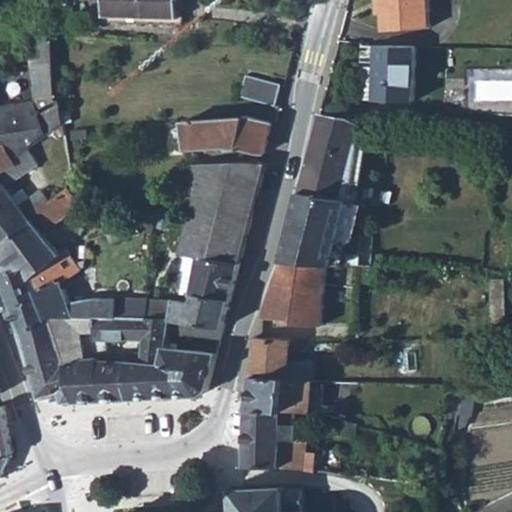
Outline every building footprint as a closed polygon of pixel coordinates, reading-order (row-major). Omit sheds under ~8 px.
[(119,16),(119,22),(178,24),(179,18),(179,0),(104,0),(104,16),(119,16)] [(380,0),(383,31),(431,27),(429,0),(380,0)] [(32,36),(33,64),(55,62),(54,36),(52,36),(32,36)] [(362,98),(377,98),(378,45),(363,44),(362,98)] [(377,100),(415,101),(416,46),(378,45),(377,98),(377,100)] [(33,64),(36,99),(56,95),(56,94),(55,66),(55,62),(33,64)] [(280,95),(283,83),(247,75),(241,96),(277,105),(280,95)] [(0,171),(17,164),(14,158),(29,147),(64,121),(61,101),(59,101),(56,97),(56,95),(36,99),(0,104),(0,171)] [(301,192),(338,197),(352,200),(364,124),(352,118),(352,117),(321,113),(301,192)] [(187,120),(189,148),(225,146),(239,148),(259,153),(265,154),(273,121),(247,115),(247,116),(187,120)] [(0,207),(15,196),(7,185),(39,164),(29,147),(14,158),(17,164),(0,171),(0,207)] [(189,254),(242,264),(268,163),(241,161),(193,163),(197,204),(195,205),(182,254),(189,254)] [(0,244),(0,273),(1,275),(30,266),(34,275),(62,252),(47,234),(80,204),(73,186),(53,202),(32,218),(34,220),(2,245),(1,243),(0,244)] [(23,205),(32,218),(53,202),(43,189),(23,205)] [(285,256),(323,258),(333,220),(338,197),(301,192),(285,256)] [(0,241),(1,243),(2,245),(34,220),(32,218),(23,205),(15,196),(0,207),(0,241)] [(360,225),(365,204),(351,201),(352,200),(338,197),(333,220),(323,258),(285,256),(284,261),(328,264),(345,264),(349,243),(356,240),(360,225)] [(111,233),(133,226),(128,207),(107,213),(111,233)] [(109,234),(112,242),(136,234),(133,226),(111,233),(109,233),(109,234)] [(30,266),(1,275),(13,308),(41,295),(38,289),(59,278),(61,281),(64,280),(65,283),(83,269),(67,247),(62,252),(34,275),(30,266)] [(189,254),(186,269),(197,271),(193,295),(198,296),(232,301),(242,264),(189,254)] [(324,325),(328,264),(284,261),(264,318),(295,319),(294,324),(324,325)] [(182,293),(193,295),(197,271),(186,269),(182,293)] [(13,308),(22,332),(57,316),(97,317),(149,317),(150,298),(118,297),(94,297),(72,302),(65,283),(64,280),(61,281),(59,278),(38,289),(41,295),(13,308)] [(150,298),(149,317),(173,318),(173,320),(225,327),(231,306),(232,301),(198,296),(197,301),(197,302),(177,299),(176,302),(159,301),(150,298)] [(22,332),(41,396),(62,391),(66,402),(79,401),(70,363),(89,359),(85,338),(98,337),(97,317),(57,316),(22,332)] [(98,337),(98,340),(146,339),(146,352),(145,362),(165,363),(167,348),(169,348),(171,333),(173,320),(173,318),(149,317),(97,317),(98,337)] [(173,320),(171,333),(222,340),(225,327),(173,320)] [(253,377),(315,380),(316,359),(304,358),(305,343),(293,343),(293,337),(257,336),(252,376),(253,377)] [(128,361),(131,398),(202,394),(210,389),(219,353),(169,348),(167,348),(165,363),(145,362),(128,361)] [(128,352),(128,361),(145,362),(146,352),(128,352)] [(70,363),(79,401),(105,400),(99,359),(98,358),(89,359),(70,363)] [(99,359),(105,400),(126,398),(131,398),(128,361),(123,361),(101,361),(101,359),(99,359)] [(299,411),(313,412),(313,410),(315,380),(253,377),(248,409),(299,411)] [(458,414),(471,416),(477,383),(463,384),(458,414)] [(15,450),(6,404),(0,406),(0,460),(12,456),(15,450)] [(248,430),(276,431),(283,429),(284,424),(299,425),(299,411),(248,409),(248,430)] [(320,471),(342,473),(347,449),(319,446),(319,451),(311,451),(311,438),(299,437),(299,425),(284,424),(283,429),(276,431),(248,430),(248,437),(247,466),(283,467),(320,471)] [(0,476),(5,474),(12,456),(0,460),(0,476)] [(313,511),(307,511),(305,487),(288,488),(288,486),(247,488),(235,488),(235,511),(313,511)]
